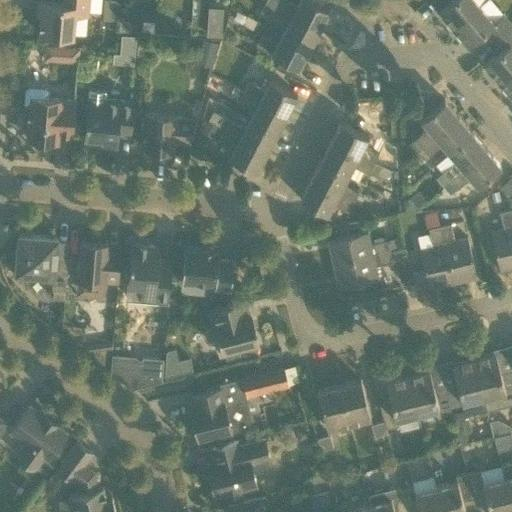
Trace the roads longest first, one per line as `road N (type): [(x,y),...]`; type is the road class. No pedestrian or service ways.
road 1 (residential): [(511,150),(430,60),(360,56),(337,69),(271,185),(268,208)]
road 2 (residential): [(511,293),(370,327),(339,323),(308,305),(282,274),(265,226),(268,208)]
road 3 (residential): [(268,208),(0,186)]
road 4 (residential): [(158,511),(144,453),(118,418),(0,323)]
